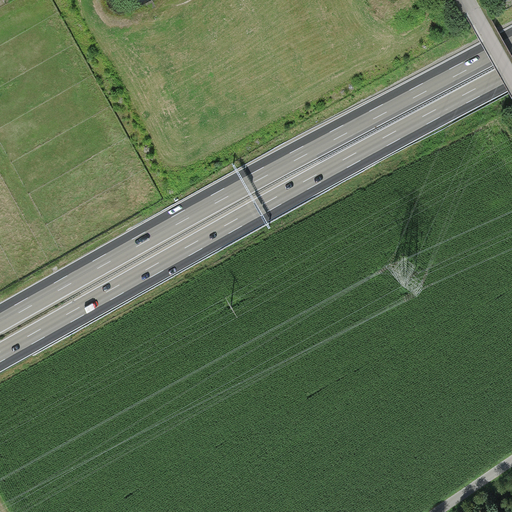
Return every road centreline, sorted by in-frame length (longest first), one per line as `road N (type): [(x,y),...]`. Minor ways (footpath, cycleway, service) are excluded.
road 1 (motorway): [(0,356),(511,74)]
road 2 (motorway): [(511,40),(0,317)]
